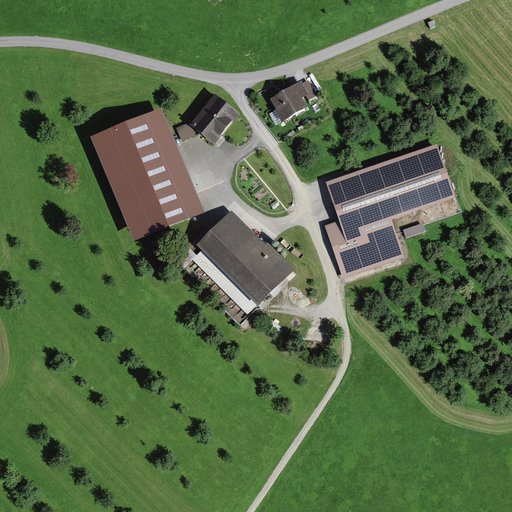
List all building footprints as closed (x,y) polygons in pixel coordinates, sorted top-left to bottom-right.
[(300,85),(269,101),(281,124),(306,111),(300,102),(306,99),(308,103),(318,98),(309,82),(301,87),(300,85)] [(236,117),(212,98),(187,129),(211,149),(236,117)] [(91,143),(134,248),(205,219),(162,114),(91,143)] [(337,225),(326,229),(344,282),(405,261),(392,222),(454,202),(436,150),(325,187),(337,225)] [(199,256),(193,262),(249,317),(292,274),(231,214),(194,251),(199,256)] [(408,238),(427,232),(424,224),(405,231),(408,238)]
